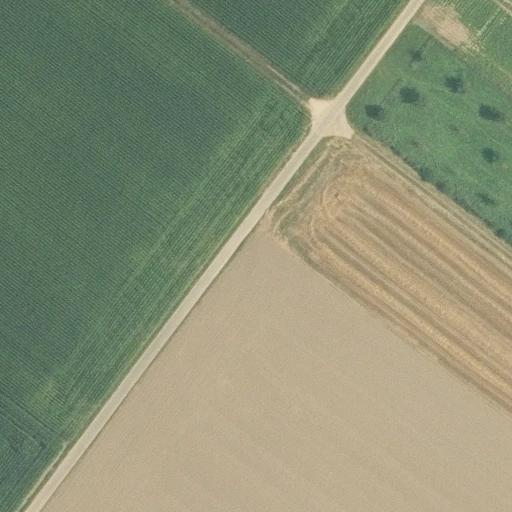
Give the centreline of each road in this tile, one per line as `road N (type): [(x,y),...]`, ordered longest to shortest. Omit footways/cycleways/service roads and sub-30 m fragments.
road 1 (track): [(35,511),(420,0)]
road 2 (track): [(166,0),(511,267)]
